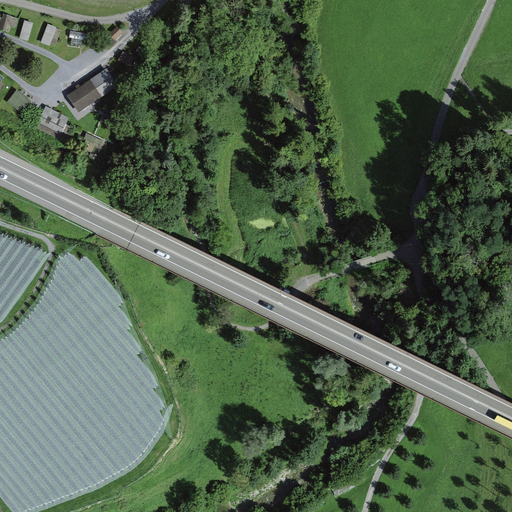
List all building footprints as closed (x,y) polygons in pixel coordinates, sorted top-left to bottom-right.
[(17,28),(19,18),(4,14),(3,19),(0,18),(0,29),(8,32),(10,25),(17,28)] [(34,24),(24,20),(19,39),(29,42),(34,24)] [(57,28),(48,25),(41,44),(50,47),(57,28)] [(123,34),(117,27),(109,34),(114,41),(123,34)] [(132,58),(122,52),(117,61),(127,67),(132,58)] [(117,86),(105,67),(66,95),(77,112),(117,86)] [(30,101),(17,91),(8,102),(21,112),(30,101)] [(69,118),(45,106),(35,125),(66,142),(74,128),(65,125),(69,118)]
